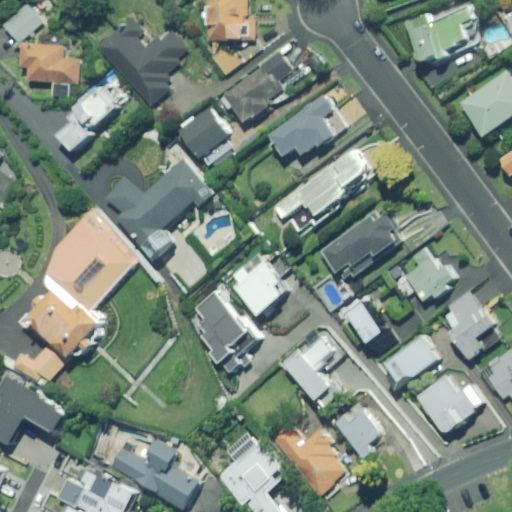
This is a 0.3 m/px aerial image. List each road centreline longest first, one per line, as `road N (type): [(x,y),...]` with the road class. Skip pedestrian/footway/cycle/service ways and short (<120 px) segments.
road 1 (residential): [(511,252),(327,4)]
road 2 (unclassified): [(391,511),(511,451)]
